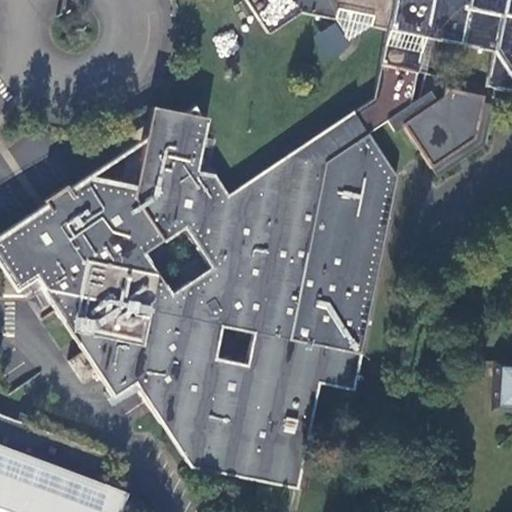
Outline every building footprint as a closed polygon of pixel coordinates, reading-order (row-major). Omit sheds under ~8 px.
[(511,0),(244,0),(267,35),(299,14),(333,19),(335,9),(373,17),(370,27),(386,31),(423,38),(492,53),(485,87),(493,89),(511,92),(511,0)] [(335,9),(333,19),(347,41),(370,27),(373,17),(335,9)] [(420,53),(423,38),(386,31),(383,45),(420,53)] [(150,109),(144,139),(131,206),(74,196),(0,243),(25,283),(32,279),(110,397),(132,384),(187,468),(297,489),(317,384),(352,390),(395,176),(367,134),(409,104),(415,73),(379,66),(372,99),(225,196),(212,176),(195,173),(205,120),(150,109)] [(399,124),(428,167),(472,139),(482,86),(443,79),(439,98),(399,124)] [(472,139),(428,167),(434,177),(482,145),(493,89),(485,87),(482,86),(472,139)] [(0,267),(15,290),(25,283),(0,243),(74,196),(131,206),(144,139),(66,191),(63,186),(42,201),(45,205),(0,234),(0,267)] [(511,363),(493,361),(489,409),(511,411),(511,363)] [(116,511),(122,496),(100,486),(110,459),(110,458),(0,417),(0,511),(116,511)]
